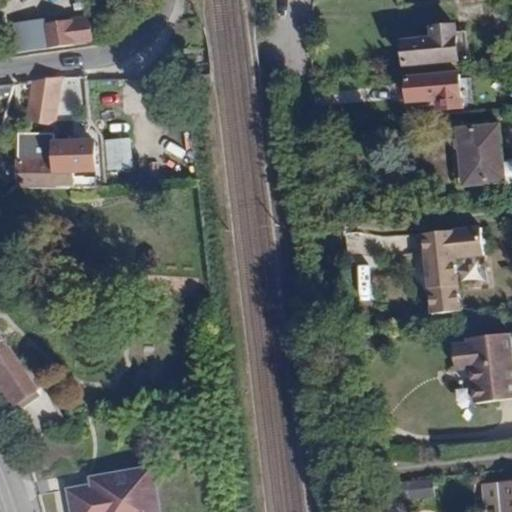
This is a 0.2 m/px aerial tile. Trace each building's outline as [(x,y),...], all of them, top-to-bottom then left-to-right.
[(45,23),(48,50),(96,42),(93,16),(45,23)] [(406,48),(407,70),(458,67),(456,36),(432,38),(433,46),(406,48)] [(65,78),(34,82),(28,123),(57,123),(65,78)] [(461,86),(409,89),(410,110),(438,109),(438,116),(463,115),(461,86)] [(458,134),(461,188),(511,184),(511,162),(500,163),(498,132),(458,134)] [(18,155),(18,179),(57,178),(56,139),(46,138),(46,155),(18,155)] [(95,138),(56,139),(57,178),(75,178),(75,165),(96,165),(95,138)] [(107,171),(132,170),(130,138),(105,140),(107,171)] [(482,230),(424,234),(431,323),(464,321),(459,264),(484,262),(482,230)] [(358,269),(359,302),(374,301),(373,269),(358,269)] [(0,337),(0,393),(14,414),(40,396),(0,337)] [(469,374),(473,410),(511,406),(511,379),(508,342),(466,347),(467,351),(455,353),(457,375),(469,374)] [(160,511),(153,465),(64,479),(69,511),(160,511)] [(511,511),(511,484),(487,487),(489,507),(510,505),(510,511),(511,511)] [(450,486),(423,489),(425,505),(452,502),(450,486)]
